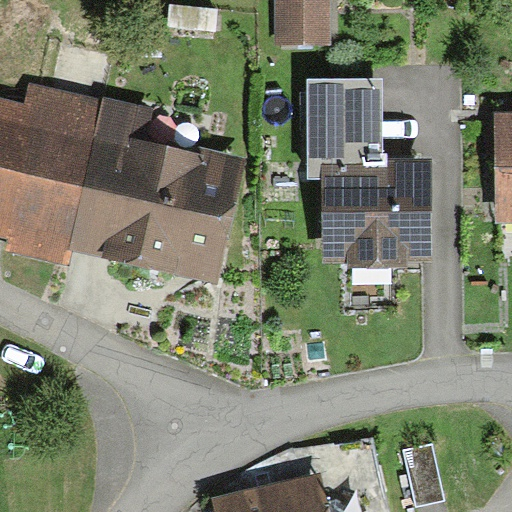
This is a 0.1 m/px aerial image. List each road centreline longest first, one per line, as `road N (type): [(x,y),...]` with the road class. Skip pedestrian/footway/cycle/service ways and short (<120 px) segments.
road 1 (residential): [(0,298),(254,421)]
road 2 (residential): [(254,421),(412,382),(511,379)]
road 3 (residential): [(131,511),(254,421)]
